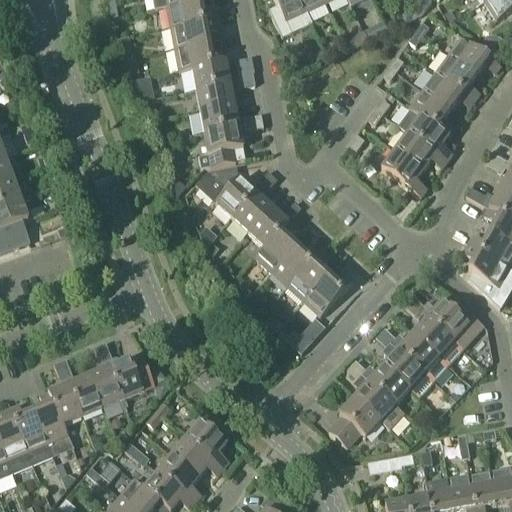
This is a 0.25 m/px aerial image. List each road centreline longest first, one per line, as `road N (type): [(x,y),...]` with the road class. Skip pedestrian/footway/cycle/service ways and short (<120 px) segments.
road 1 (residential): [(416,254),(326,182),(279,163),(264,55),(241,28),(237,0)]
road 2 (tertiary): [(146,291),(40,0)]
road 3 (residential): [(257,424),(416,254)]
road 4 (residential): [(511,400),(500,331),(416,254)]
road 5 (residential): [(416,254),(511,101)]
road 6 (tertiary): [(257,424),(166,335),(146,291)]
road 7 (residential): [(0,345),(146,291)]
